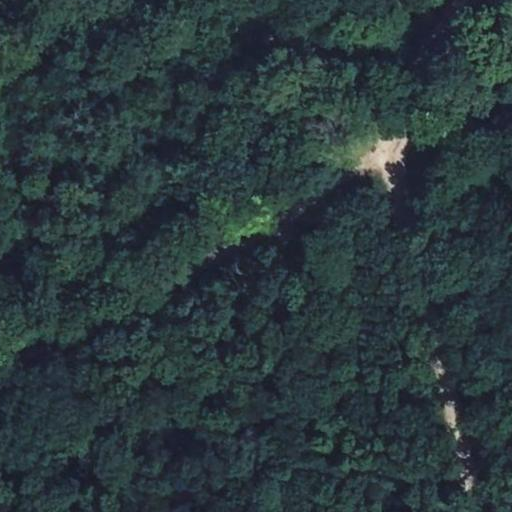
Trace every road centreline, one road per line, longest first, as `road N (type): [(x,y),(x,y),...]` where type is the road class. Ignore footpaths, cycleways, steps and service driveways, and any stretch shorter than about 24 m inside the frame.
road 1 (track): [(397,155),(50,339)]
road 2 (track): [(397,155),(481,511)]
road 3 (track): [(465,0),(421,70),(397,155)]
